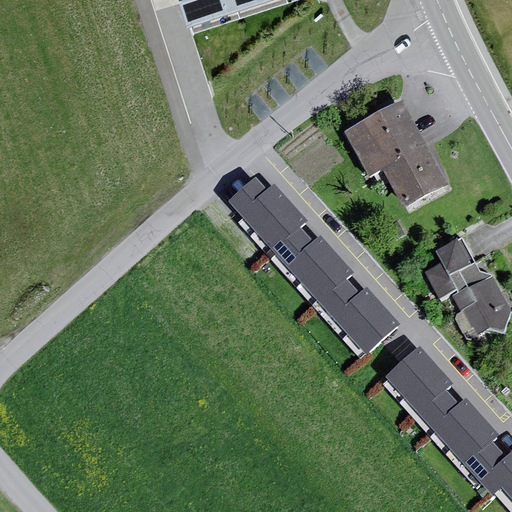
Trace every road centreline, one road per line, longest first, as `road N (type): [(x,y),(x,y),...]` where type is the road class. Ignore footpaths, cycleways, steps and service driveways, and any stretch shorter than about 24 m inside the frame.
road 1 (unclassified): [(443,15),(330,84),(231,161),(0,366)]
road 2 (tertiary): [(511,147),(443,15)]
